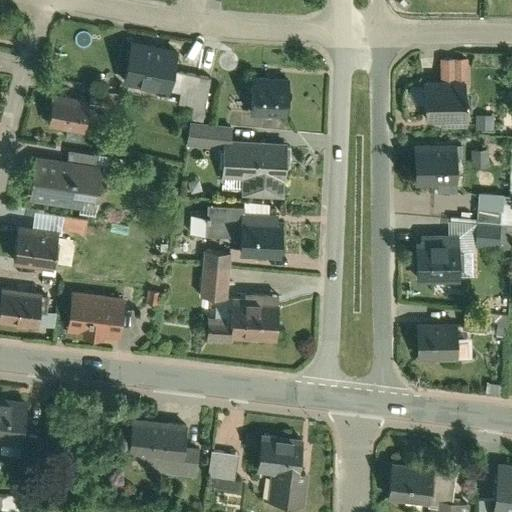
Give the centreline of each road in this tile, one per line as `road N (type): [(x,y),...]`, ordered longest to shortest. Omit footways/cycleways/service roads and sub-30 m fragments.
road 1 (residential): [(381,406),(377,39)]
road 2 (residential): [(337,39),(319,398)]
road 3 (tertiary): [(319,398),(0,360)]
road 4 (residential): [(337,39),(184,25),(58,0)]
road 5 (residential): [(0,156),(44,0)]
road 6 (residential): [(511,39),(377,39)]
road 7 (tertiary): [(511,422),(381,406)]
